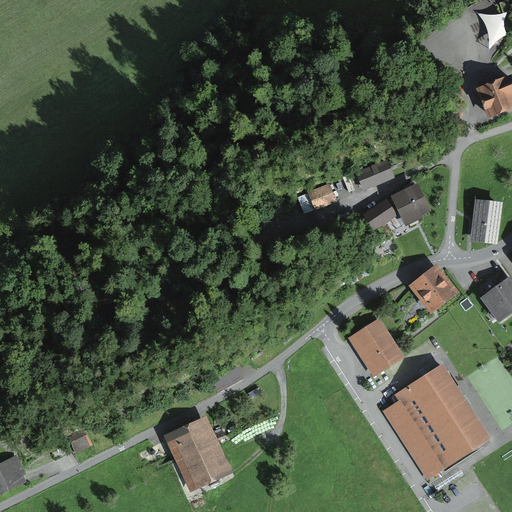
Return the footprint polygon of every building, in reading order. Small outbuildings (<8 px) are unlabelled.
[(488,118),(511,108),(511,73),(476,87),(488,118)] [(387,157),(356,170),(363,187),(394,173),(387,157)] [(328,184),(308,192),(314,206),(334,198),(328,184)] [(415,184),(393,194),(406,221),(428,211),(415,184)] [(381,203),(365,212),(374,227),(390,218),(381,203)] [(477,204),(473,241),(495,243),(500,207),(477,204)] [(457,291),(435,264),(409,285),(431,312),(457,291)] [(511,277),(510,275),(480,297),(499,321),(511,311),(511,277)] [(190,286),(174,291),(178,306),(194,302),(190,286)] [(152,297),(136,302),(140,317),(156,313),(152,297)] [(404,357),(379,318),(348,338),(373,377),(404,357)] [(426,479),(490,438),(442,362),(396,392),(401,399),(382,411),(426,479)] [(235,366),(212,380),(219,392),(242,379),(235,366)] [(231,472),(207,417),(165,435),(189,490),(231,472)] [(0,458),(0,487),(23,476),(12,453),(0,458)]
